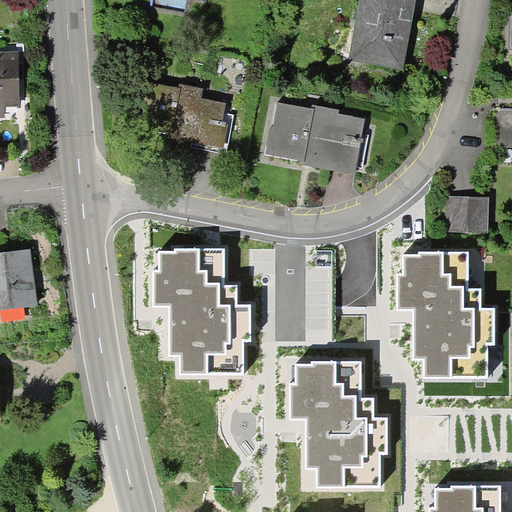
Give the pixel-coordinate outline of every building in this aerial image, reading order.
[(415,0),(359,0),(349,59),(403,69),(415,0)] [(0,52),(0,117),(5,117),(4,106),(19,106),(18,52),(0,52)] [(202,98),(204,88),(179,83),(179,87),(151,81),(141,129),(167,134),(166,137),(192,142),(191,147),(226,154),(234,116),(225,114),(227,103),(202,98)] [(312,108),(278,101),(273,126),(270,126),(265,154),(301,161),(300,164),(355,174),(357,167),(363,168),(369,135),(362,134),(365,118),(339,113),(340,109),(313,104),(312,108)] [(511,108),(495,108),(494,147),(511,147),(511,108)] [(489,197),(446,196),(445,231),(488,232),(489,197)] [(30,248),(0,251),(0,309),(37,305),(30,248)] [(175,252),(158,252),(158,270),(153,270),(152,307),(169,307),(169,357),(180,357),(179,375),(244,375),(244,341),(251,341),(251,305),(237,305),(238,285),(224,285),(224,249),(175,248),(175,252)] [(419,255),(403,254),(403,273),(397,273),(397,310),(413,310),(413,359),(424,359),(424,377),(488,378),(489,344),(496,344),(496,308),(482,308),(482,288),(469,288),(469,252),(419,251),(419,255)] [(312,364),(296,364),(296,382),(290,382),(290,419),(306,419),(306,469),(317,469),(317,487),(381,487),(381,453),(389,453),(389,417),(375,417),(375,397),(362,397),(362,361),(312,360),(312,364)] [(452,488),(435,488),(435,506),(430,506),(429,511),(501,511),(501,485),(452,484),(452,488)]
